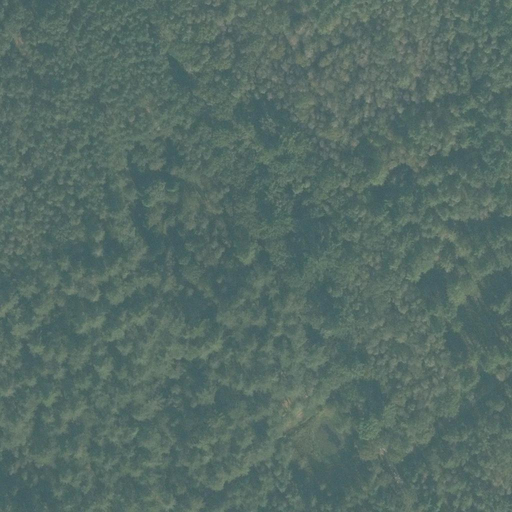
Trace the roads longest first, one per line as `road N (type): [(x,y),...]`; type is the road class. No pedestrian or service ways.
road 1 (unclassified): [(415,511),(150,0)]
road 2 (track): [(347,378),(187,511)]
